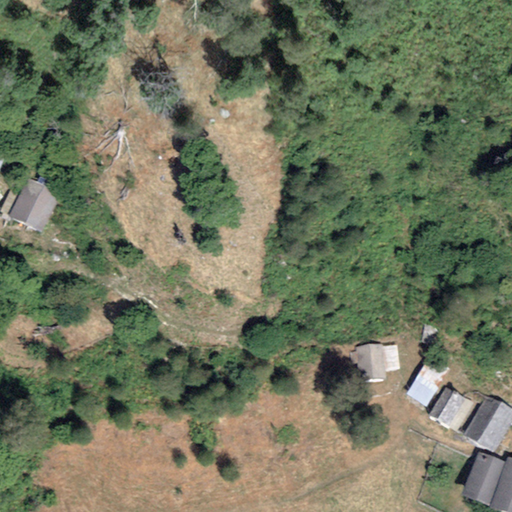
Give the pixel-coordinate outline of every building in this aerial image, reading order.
[(62,193),(27,177),(9,216),(43,232),(62,193)] [(357,364),(359,382),(385,379),(382,344),(355,346),(355,353),(350,354),(351,364),(357,364)] [(466,400),(445,387),(428,415),(449,428),(466,400)] [(463,435),(494,453),(511,420),(511,409),(486,395),(463,435)] [(504,462),(477,452),(460,495),(488,506),(504,462)] [(511,511),(511,458),(506,457),(504,462),(488,506),(506,511),(511,511)]
